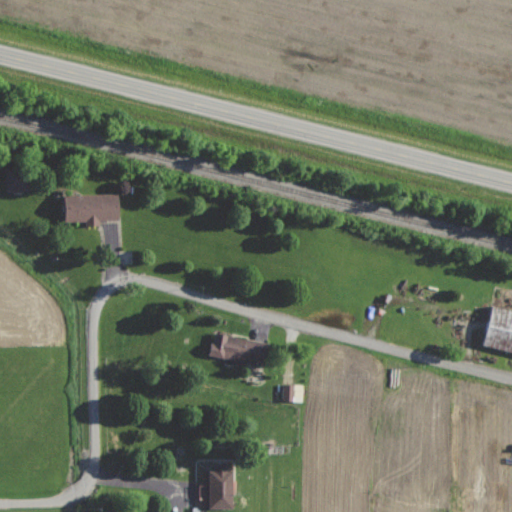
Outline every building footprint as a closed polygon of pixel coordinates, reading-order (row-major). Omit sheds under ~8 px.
[(7,192),(33,192),(32,168),(6,168),(7,192)] [(120,220),(120,194),(66,196),(67,222),(87,222),(87,227),(101,226),(101,221),(120,220)] [(498,304),(511,307),(511,353),(487,347),(498,304)] [(211,356),(263,366),(267,343),(215,333),(211,356)] [(303,385),(282,385),(282,402),(303,403),(303,385)] [(210,509),(231,509),(232,465),(211,464),(210,509)]
